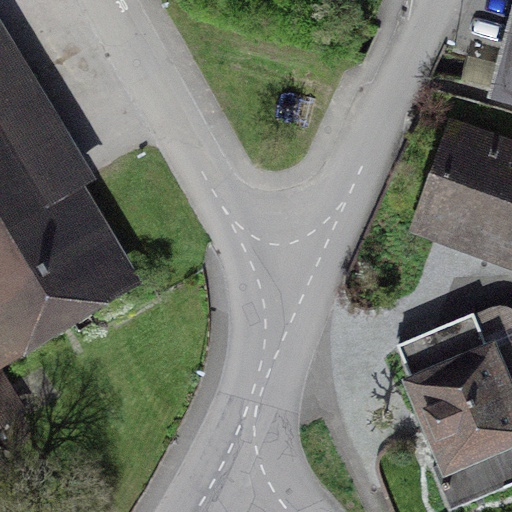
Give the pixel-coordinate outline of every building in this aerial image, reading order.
[(511,44),(498,95),(511,98),(511,44)] [(0,342),(104,279),(0,107),(0,342)] [(511,161),(452,140),(422,225),(511,257),(511,161)] [(470,321),(469,318),(395,349),(444,465),(429,471),(446,511),(450,511),(511,486),(511,417),(503,396),(511,392),(511,316),(507,312),(502,311),(493,311),(470,321)] [(11,421),(0,402),(0,443),(8,439),(1,427),(11,421)]
